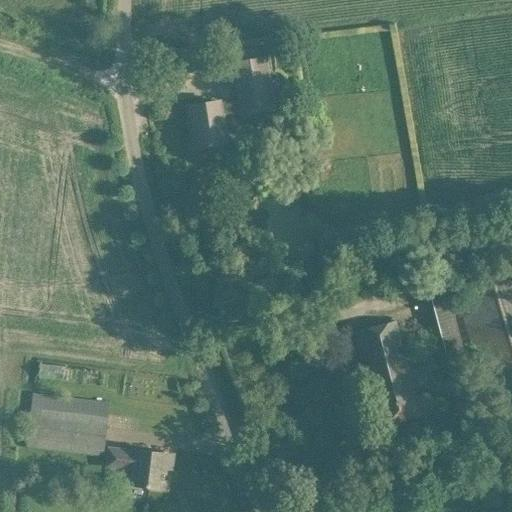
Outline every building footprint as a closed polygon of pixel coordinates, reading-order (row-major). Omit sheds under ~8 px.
[(240,99),(242,111),(242,114),(274,109),(266,57),(264,58),(262,48),(233,52),(234,62),(240,99)] [(220,101),(206,103),(186,106),(193,148),(226,143),(222,114),(242,111),(240,99),(220,102),(220,101)] [(511,276),(455,292),(495,421),(511,415),(511,276)] [(241,284),(244,305),(271,301),(268,280),(241,284)] [(422,291),(425,304),(443,369),(448,368),(452,381),(471,375),(467,362),(450,298),(446,285),(422,291)] [(395,320),(354,331),(361,356),(366,355),(385,423),(432,411),(427,392),(415,395),(395,320)] [(33,400),(32,408),(27,446),(103,455),(109,404),(85,401),(84,415),(81,414),(82,403),(66,401),(65,406),(57,405),(57,403),(33,400)] [(132,470),(131,484),(162,488),(165,466),(160,465),(162,454),(173,455),(173,454),(135,450),(107,446),(105,467),(132,470)]
